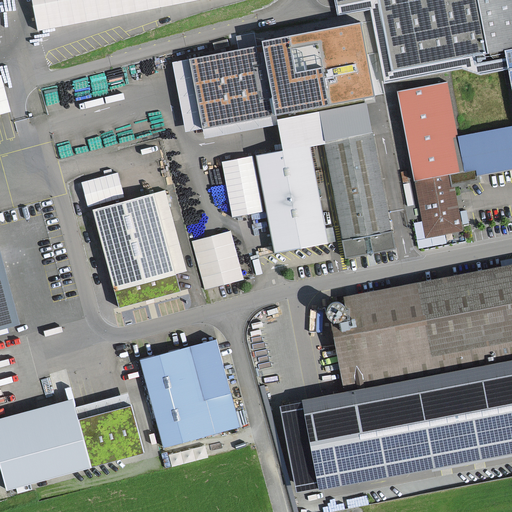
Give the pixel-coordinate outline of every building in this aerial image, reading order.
[(33,0),(38,21),(144,0),(33,0)] [(511,0),(331,0),(333,7),(367,0),(378,0),(392,68),(499,47),(511,111),(511,129),(454,141),(459,170),(511,160),(511,0)] [(362,27),(254,47),(267,115),(375,95),(362,27)] [(254,47),(180,61),(193,129),(267,115),(254,47)] [(0,147),(20,142),(0,67),(0,147)] [(445,84),(393,93),(408,179),(414,178),(448,172),(459,170),(454,141),(445,84)] [(372,137),(322,146),(342,256),(393,247),(372,137)] [(303,149),(252,157),(268,252),(319,244),(303,149)] [(448,172),(414,178),(424,238),(458,232),(448,172)] [(164,190),(95,208),(121,304),(180,288),(175,268),(184,266),(164,190)] [(194,239),(204,289),(243,282),(234,231),(194,239)] [(0,260),(0,327),(16,323),(0,260)] [(511,260),(344,292),(348,315),(331,318),(344,387),(511,354),(511,260)] [(236,426),(214,343),(138,363),(160,446),(236,426)] [(511,354),(344,387),(302,395),(302,397),(280,401),(296,488),(319,483),(319,485),(511,448),(511,354)] [(140,452),(128,407),(78,420),(73,401),(0,419),(0,454),(8,485),(140,452)] [(322,511),(321,502),(306,504),(306,511),(322,511)]
